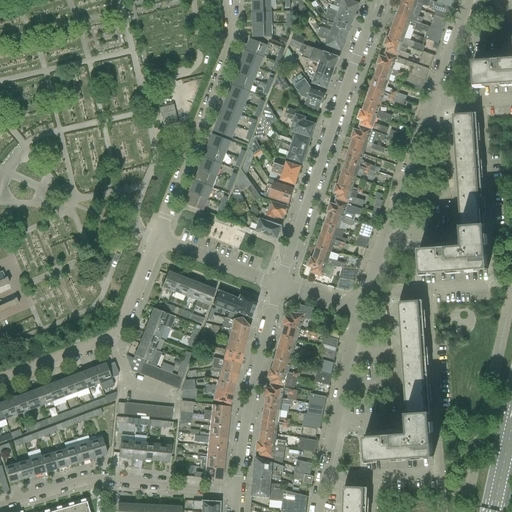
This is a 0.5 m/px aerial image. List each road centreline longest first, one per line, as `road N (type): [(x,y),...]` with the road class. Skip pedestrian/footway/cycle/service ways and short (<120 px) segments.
road 1 (residential): [(278,287),(379,0)]
road 2 (residential): [(158,240),(231,49),(235,0)]
road 3 (residential): [(0,509),(108,481),(234,495)]
road 4 (residential): [(0,381),(125,330),(158,240)]
road 5 (residential): [(234,495),(278,287)]
road 6 (residential): [(365,287),(430,104)]
road 7 (residential): [(321,469),(358,310)]
road 8 (residential): [(365,287),(496,283)]
road 9 (residential): [(278,287),(158,240)]
road 10 (unknown): [(393,286),(406,414)]
